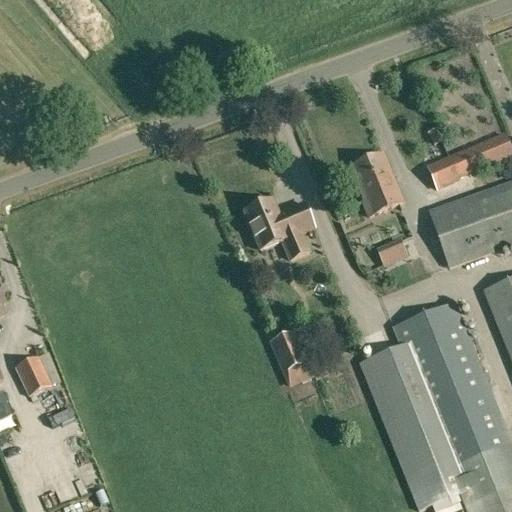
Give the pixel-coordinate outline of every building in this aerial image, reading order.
[(458,182),(473,177),(511,160),(511,155),(505,139),(464,156),(449,160),(427,168),(436,191),(458,182)] [(369,219),(404,205),(383,155),(350,169),(364,203),(363,203),(369,219)] [(511,250),(511,188),(430,217),(450,272),(511,250)] [(290,212),(297,230),(286,235),(272,203),(244,214),(261,253),(282,244),(290,263),(309,255),(301,235),(314,230),(304,206),(290,212)] [(511,282),(484,294),(511,362),(511,282)] [(401,350),(392,354),(451,501),(460,497),(466,511),(511,511),(511,447),(455,305),(393,330),(401,350)] [(311,378),(293,336),(271,345),(289,387),(311,378)] [(423,511),(451,501),(392,354),(360,367),(418,511),(423,511)] [(51,390),(37,361),(15,371),(29,400),(51,390)] [(305,408),(328,398),(324,389),(301,399),(305,408)] [(4,394),(0,395),(0,422),(14,417),(4,394)] [(80,433),(34,453),(46,480),(92,459),(80,433)]
